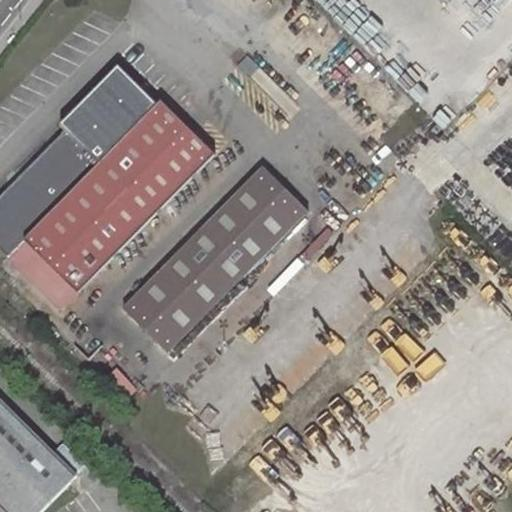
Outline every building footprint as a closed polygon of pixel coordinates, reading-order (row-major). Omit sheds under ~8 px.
[(394,125),(319,51),(310,59),(386,133),(394,125)] [(70,130),(29,171),(28,170),(16,181),(17,182),(0,199),(0,242),(26,269),(44,251),(82,289),(219,153),(166,101),(104,164),(70,130)] [(263,173),(123,314),(168,356),(306,215),(263,173)] [(82,289),(44,251),(26,269),(65,307),(82,289)] [(0,394),(0,501),(10,511),(42,511),(80,474),(0,394)]
